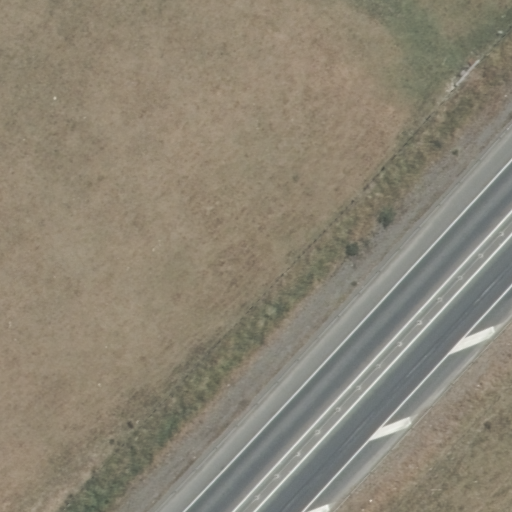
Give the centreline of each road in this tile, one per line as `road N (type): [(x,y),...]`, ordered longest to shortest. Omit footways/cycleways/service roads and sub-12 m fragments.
road 1 (trunk): [(209,511),(511,188)]
road 2 (trunk): [(511,259),(277,511)]
